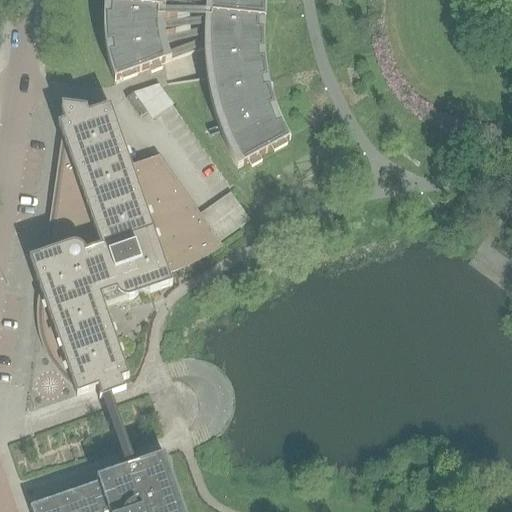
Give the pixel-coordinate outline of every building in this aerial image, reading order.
[(104,0),(104,5),(103,14),(103,22),(103,31),(104,38),(105,50),(106,57),(109,67),(112,79),(114,84),(210,48),(210,49),(210,56),(211,62),(212,70),(213,81),(214,87),(215,92),(217,103),(219,111),(223,122),(227,133),(232,146),(235,152),(243,168),(285,145),(290,142),(286,135),(283,129),(280,122),(277,114),(274,106),(272,99),(270,91),(268,82),(266,74),(265,67),(264,58),(264,49),(264,42),(264,35),(265,25),(265,17),(265,11),(266,4),(265,0),(104,0)] [(145,90),(157,106),(157,107),(167,100),(158,86),(145,90)] [(133,95),(126,99),(140,119),(147,114),(133,95)] [(42,321),(43,328),(45,336),(48,344),(49,348),(54,358),(57,362),(61,367),(65,372),(69,377),(76,398),(98,390),(101,399),(99,400),(99,402),(125,392),(122,382),(129,379),(104,310),(172,286),(167,274),(182,268),(197,261),(211,253),(219,248),(217,245),(198,218),(158,161),(131,170),(110,109),(88,116),(86,112),(86,110),(62,107),(61,108),(62,108),(61,115),(64,125),(58,127),(65,150),(51,253),(29,261),(44,304),(43,309),(42,321)] [(249,222),(230,195),(198,218),(217,245),(249,222)] [(183,511),(164,457),(135,467),(134,465),(124,468),(125,470),(96,480),(98,485),(30,509),(30,511),(183,511)]
